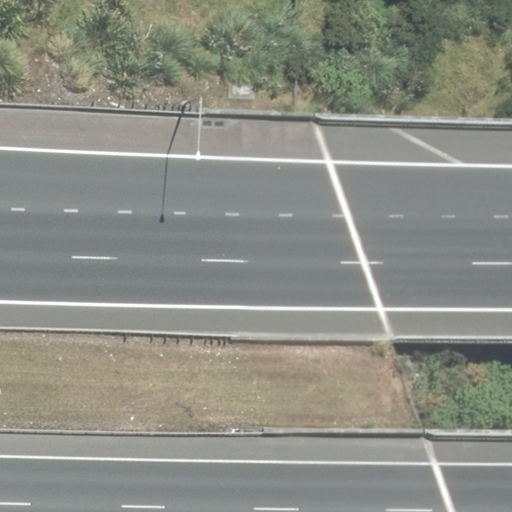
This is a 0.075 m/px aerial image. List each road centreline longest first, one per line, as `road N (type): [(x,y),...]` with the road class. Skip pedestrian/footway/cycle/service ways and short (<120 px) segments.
road 1 (motorway): [(511,509),(0,508)]
road 2 (motorway): [(0,210),(358,251)]
road 3 (motorway): [(0,248),(358,251)]
road 4 (motorway): [(358,251),(511,250)]
